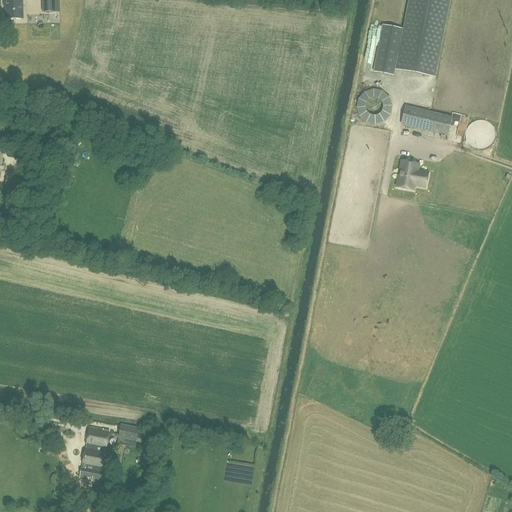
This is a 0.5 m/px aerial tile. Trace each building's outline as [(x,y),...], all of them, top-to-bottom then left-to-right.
[(5,7),(6,20),(23,19),(23,0),(3,0),(3,7),(5,7)] [(41,0),(42,13),(60,12),(59,0),(41,0)] [(408,0),(403,30),(382,26),(373,73),(393,76),(395,69),(435,77),(450,0),(408,0)] [(452,117),(406,106),(401,125),(447,135),(452,117)] [(400,160),(395,188),(415,192),(416,188),(426,190),(429,172),(419,170),(420,164),(400,160)] [(6,176),(5,187),(24,190),(26,178),(6,176)] [(118,439),(136,443),(137,440),(143,441),(145,432),(139,430),(139,428),(121,424),(118,439)] [(89,429),(86,444),(105,447),(106,447),(109,432),(89,429)] [(85,449),(82,465),(87,466),(86,468),(101,471),(102,468),(105,453),(104,453),(104,452),(105,448),(105,447),(86,444),(85,449)] [(82,468),(79,478),(86,479),(86,478),(91,478),(91,480),(99,482),(99,480),(108,482),(109,480),(115,481),(116,476),(110,474),(110,473),(101,472),(101,471),(86,468),(82,468)]
